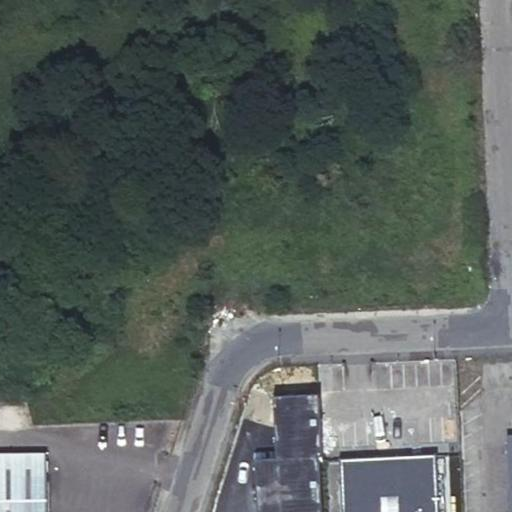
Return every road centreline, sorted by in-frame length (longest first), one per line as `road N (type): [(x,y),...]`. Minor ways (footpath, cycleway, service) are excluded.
road 1 (unclassified): [(509,329),(254,341),(228,367),(181,511)]
road 2 (unclassified): [(488,0),(509,329)]
